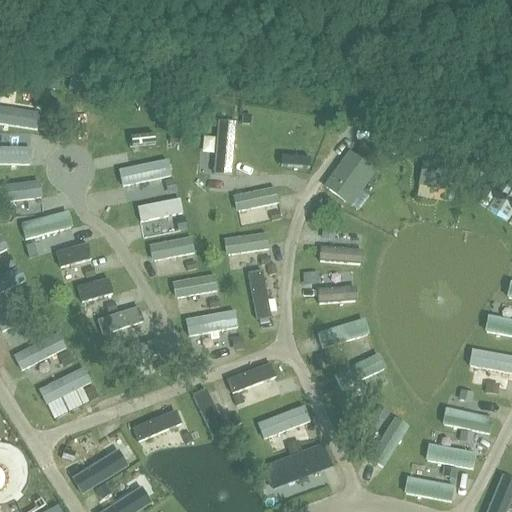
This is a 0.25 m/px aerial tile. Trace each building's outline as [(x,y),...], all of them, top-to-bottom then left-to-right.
[(72,130),(78,82),(62,80),(56,129),(72,130)] [(93,139),(112,93),(98,87),(78,132),(93,139)] [(0,109),(0,125),(37,131),(39,115),(0,109)] [(242,116),(241,124),(249,125),(250,117),(242,116)] [(195,123),(194,135),(203,135),(204,124),(195,123)] [(218,123),(214,175),(231,176),(235,125),(218,123)] [(171,133),(170,144),(180,145),(181,134),(171,133)] [(154,135),(128,138),(129,148),(155,145),(154,135)] [(411,142),(409,152),(421,154),(423,144),(411,142)] [(467,149),(450,146),(447,158),(465,161),(467,149)] [(0,149),(0,165),(29,166),(30,150),(0,149)] [(349,155),(326,187),(347,203),(370,171),(365,166),(370,160),(360,153),(355,159),(349,155)] [(281,157),(280,167),(309,169),(310,159),(281,157)] [(424,158),(420,184),(459,192),(464,166),(424,158)] [(167,162),(119,172),(122,187),(170,177),(167,162)] [(511,187),(493,176),(475,203),(511,226),(511,187)] [(174,181),(167,182),(169,193),(176,192),(174,181)] [(38,183),(0,188),(0,204),(40,199),(38,183)] [(237,213),(278,204),(275,189),(234,197),(237,213)] [(179,200),(138,208),(140,223),(181,215),(179,200)] [(7,212),(0,212),(0,224),(8,223),(7,212)] [(66,213),(21,226),(25,241),(70,229),(66,213)] [(269,214),(271,222),(280,220),(279,213),(269,214)] [(177,220),(180,231),(187,230),(184,219),(177,220)] [(225,241),(227,256),(268,250),(266,235),(225,241)] [(191,239),(151,247),(154,262),(194,254),(191,239)] [(34,245),(25,247),(28,259),(37,256),(34,245)] [(86,245),(56,254),(60,269),(91,261),(86,245)] [(359,266),(360,252),(320,248),(319,263),(359,266)] [(3,260),(8,270),(14,267),(9,257),(3,260)] [(270,265),(269,257),(259,259),(260,266),(270,265)] [(196,270),(195,262),(185,265),(186,272),(196,270)] [(274,266),(267,267),(269,276),(276,275),(274,266)] [(18,269),(0,277),(0,294),(24,282),(18,269)] [(84,271),(86,278),(95,276),(93,269),(84,271)] [(247,276),(256,320),(270,317),(262,274),(247,276)] [(217,292),(214,277),(174,284),(176,299),(217,292)] [(81,304),(112,296),(108,280),(77,288),(81,304)] [(21,291),(26,302),(32,299),(27,288),(21,291)] [(354,303),(353,288),(317,291),(318,305),(354,303)] [(35,300),(0,317),(0,331),(1,333),(41,314),(35,300)] [(219,308),(218,300),(208,302),(209,309),(219,308)] [(105,306),(107,313),(116,311),(114,304),(105,306)] [(138,309),(97,322),(102,336),(143,323),(138,309)] [(186,322),(189,337),(237,329),(234,313),(186,322)] [(486,328),(486,333),(511,338),(511,322),(489,318),(487,322),(486,328)] [(38,322),(43,332),(49,329),(44,319),(38,322)] [(364,326),(362,322),(317,335),(322,350),(366,337),(366,332),(364,326)] [(14,358),(21,372),(65,350),(58,335),(14,358)] [(240,339),(233,341),(234,350),(242,349),(240,339)] [(117,340),(108,343),(110,350),(119,347),(117,340)] [(122,367),(160,354),(156,341),(117,353),(122,367)] [(511,358),(472,352),(469,367),(511,375),(511,358)] [(323,353),(315,355),(319,367),(326,365),(323,353)] [(63,358),(67,367),(74,364),(70,355),(63,358)] [(379,361),(376,357),(334,377),(341,391),(383,371),(382,366),(379,361)] [(165,369),(163,362),(154,365),(156,372),(165,369)] [(269,365),(227,381),(233,395),(274,379),(269,365)] [(39,392),(46,406),(90,384),(83,370),(39,392)] [(485,394),(496,395),(497,388),(486,387),(485,394)] [(95,390),(88,393),(92,402),(99,399),(95,390)] [(225,432),(206,392),(192,398),(212,438),(225,432)] [(470,402),(472,394),(461,392),(459,399),(470,402)] [(343,394),(336,397),(341,408),(348,405),(343,394)] [(238,395),(231,397),(235,406),(241,403),(238,395)] [(303,408),(257,425),(263,440),(309,423),(303,408)] [(374,414),(384,420),(388,414),(378,408),(374,414)] [(443,421),(443,426),(489,435),(492,420),(446,411),(444,415),(443,421)] [(174,413),(133,430),(139,443),(179,426),(174,413)] [(237,415),(231,418),(235,427),(242,424),(237,415)] [(398,423),(393,421),(369,461),(382,469),(406,429),(403,426),(398,423)] [(471,442),(472,435),(461,433),(460,440),(471,442)] [(190,434),(181,438),(184,445),(193,442),(190,434)] [(296,444),(286,448),(289,455),(298,451),(296,444)] [(323,447),(264,469),(271,488),(330,466),(323,447)] [(426,457),(426,462),(472,470),(475,455),(429,447),(427,451),(426,457)] [(65,451),(62,460),(71,463),(74,454),(65,451)] [(117,453),(73,480),(82,495),(126,467),(117,453)] [(443,477),(455,479),(456,471),(445,469),(443,477)] [(511,481),(502,477),(487,511),(505,511),(511,497),(511,481)] [(405,490),(405,495),(451,503),(454,488),(408,480),(406,484),(405,490)] [(105,486),(96,492),(102,500),(110,495),(105,486)] [(140,490),(105,511),(137,511),(150,504),(140,490)]
